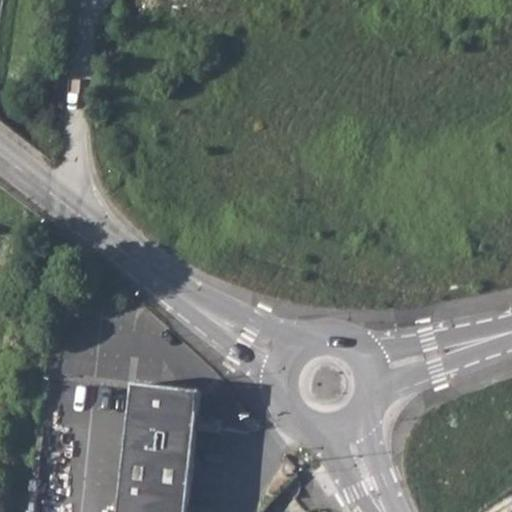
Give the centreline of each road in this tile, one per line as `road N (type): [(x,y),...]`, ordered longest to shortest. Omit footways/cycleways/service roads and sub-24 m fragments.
road 1 (residential): [(91,0),(73,196)]
road 2 (residential): [(161,281),(283,386)]
road 3 (residential): [(308,339),(161,281)]
road 4 (residential): [(511,333),(361,344)]
road 5 (residential): [(377,395),(511,333)]
road 6 (residential): [(73,196),(161,281)]
